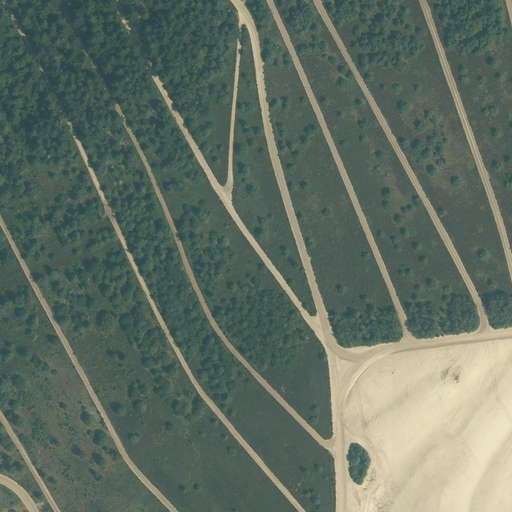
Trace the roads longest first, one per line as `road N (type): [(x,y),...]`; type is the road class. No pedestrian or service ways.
road 1 (unknown): [(268,0),(408,342),(486,333)]
road 2 (unknown): [(486,333),(477,301),(316,0)]
road 3 (unknown): [(245,13),(275,162),(324,333)]
road 4 (unknown): [(422,0),(511,268)]
road 5 (unknown): [(114,0),(223,199)]
road 6 (unknown): [(223,199),(245,13)]
road 7 (unknown): [(223,199),(324,333)]
